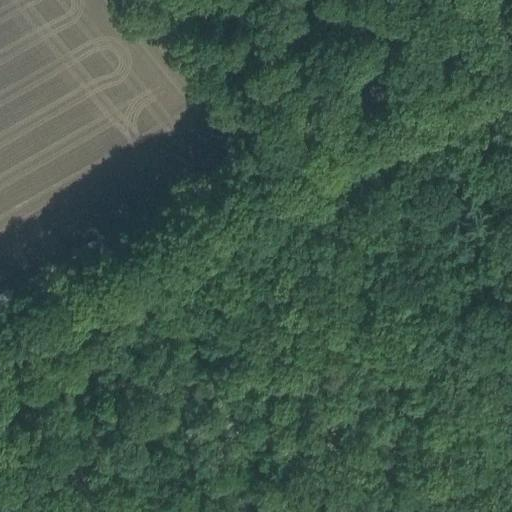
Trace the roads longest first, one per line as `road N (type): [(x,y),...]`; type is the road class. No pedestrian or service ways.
road 1 (tertiary): [(511,11),(0,298)]
road 2 (unknown): [(511,430),(469,433),(213,511)]
road 3 (track): [(155,0),(274,146)]
